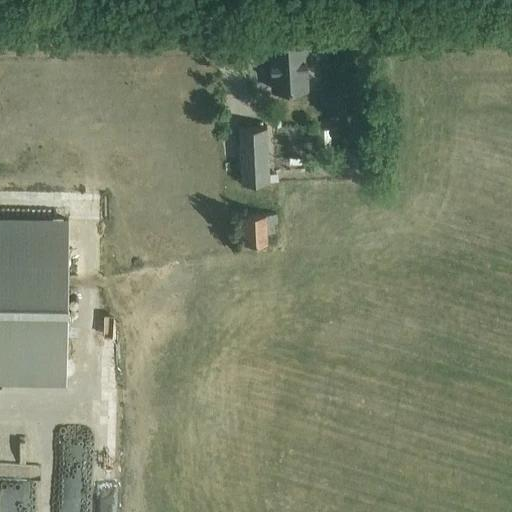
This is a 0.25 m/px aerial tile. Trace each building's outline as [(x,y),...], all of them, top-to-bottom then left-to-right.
[(308,40),(270,42),(273,89),(307,87),(306,67),(298,67),(297,55),(305,55),(309,55),(308,40)] [(275,173),(269,173),(266,126),(238,127),(241,182),(275,180),(275,173)] [(276,225),(279,225),(279,213),(244,213),(244,243),(268,242),(268,234),(276,234),(276,225)] [(0,377),(65,379),(68,219),(0,218),(0,377)] [(76,443),(79,511),(105,511),(102,442),(76,443)] [(0,485),(0,511),(33,511),(34,499),(10,498),(10,485),(0,485)]
